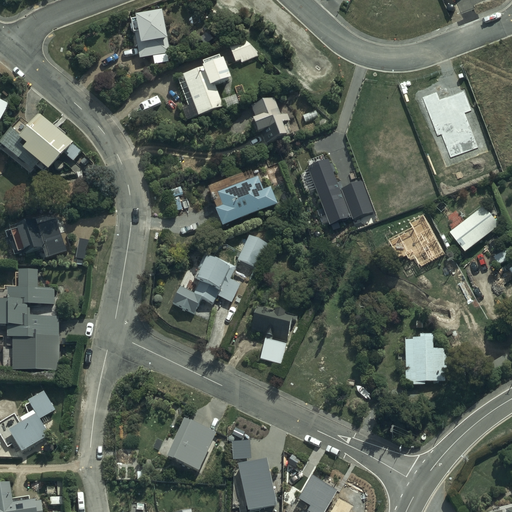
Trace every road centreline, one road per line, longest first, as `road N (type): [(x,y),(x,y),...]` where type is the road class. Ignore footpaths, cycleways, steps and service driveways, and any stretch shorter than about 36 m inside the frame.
road 1 (residential): [(112,333),(419,485)]
road 2 (residential): [(9,46),(80,108),(121,162),(131,220),(112,333)]
road 3 (residential): [(295,0),(343,42),(389,59),(511,21)]
road 4 (residential): [(112,333),(92,428),(98,511)]
road 5 (tertiary): [(419,485),(460,436),(511,398)]
